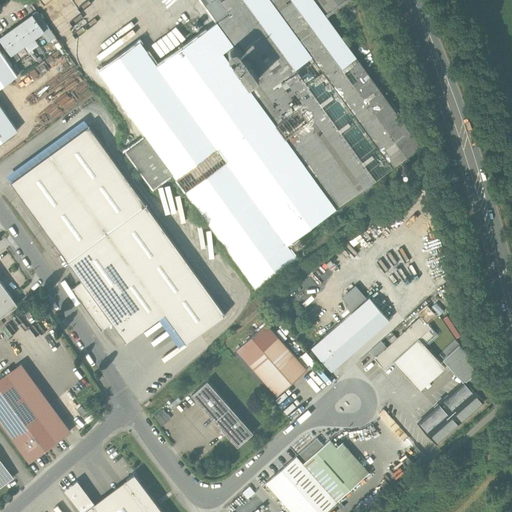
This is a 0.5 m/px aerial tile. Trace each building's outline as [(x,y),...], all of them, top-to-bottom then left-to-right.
[(204,0),(219,20),(157,65),(140,41),(99,72),(154,147),(134,161),(153,187),(173,173),(255,286),(295,256),(287,245),(360,191),(365,198),(379,188),(374,182),(421,146),(327,18),(351,0),(204,0)] [(32,16),(0,38),(0,39),(11,55),(44,32),(32,16)] [(0,52),(0,87),(16,77),(0,52)] [(0,142),(16,131),(0,106),(0,142)] [(146,204),(89,126),(11,182),(68,261),(67,261),(67,262),(68,261),(82,280),(72,288),(101,329),(112,321),(126,341),(164,313),(185,342),(225,313),(146,205),(147,204),(146,204)] [(0,317),(17,305),(0,281),(0,279),(0,317)] [(369,297),(311,348),(331,371),(389,320),(369,297)] [(420,316),(374,358),(385,370),(393,362),(419,339),(431,328),(420,316)] [(307,369),(266,324),(236,350),(277,396),(307,369)] [(419,339),(393,362),(419,391),(445,368),(419,339)] [(443,356),(463,382),(480,369),(460,344),(443,356)] [(0,377),(0,421),(30,462),(52,446),(71,431),(19,363),(0,377)] [(253,433),(207,381),(192,394),(237,446),(244,440),(246,441),(246,439),(253,433)] [(443,399),(438,403),(439,405),(417,424),(435,444),(484,401),(465,381),(444,400),(443,399)] [(163,423),(170,417),(163,409),(156,416),(163,423)] [(364,478),(330,440),(324,446),(317,438),(297,456),(337,501),(364,478)] [(297,456),(266,483),(291,511),(325,511),(337,502),(337,501),(297,456)] [(0,460),(0,486),(13,478),(0,460)] [(162,511),(134,474),(126,480),(129,485),(96,509),(93,505),(83,511),(162,511)] [(129,485),(126,480),(94,504),(95,504),(93,505),(96,509),(129,485)] [(77,481),(64,490),(80,511),(83,511),(93,505),(95,504),(94,504),(77,481)]
